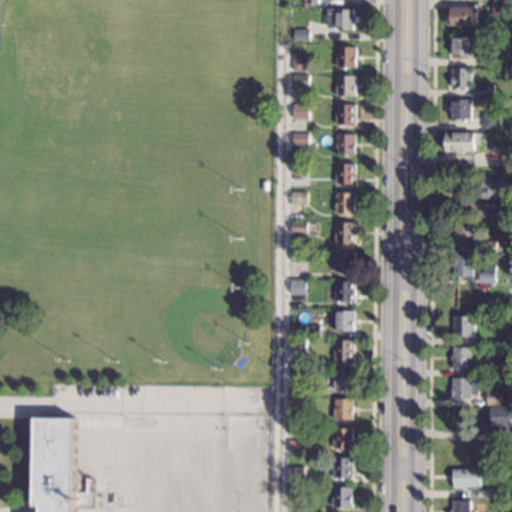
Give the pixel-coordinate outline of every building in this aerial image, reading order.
[(507,15),(493,15),(493,2),(507,2),(507,15)] [(478,26),(452,25),(452,24),(448,24),(448,6),(479,7),(478,26)] [(353,10),(353,28),(328,27),(329,9),(353,10)] [(310,41),(294,40),(294,29),(310,30),(310,41)] [(474,37),(473,56),(454,56),(454,36),(474,37)] [(356,67),(337,67),(337,57),(338,57),(338,47),(356,47),(356,67)] [(508,66),(490,66),(490,47),(508,48),(508,66)] [(310,71),(293,71),(293,56),(309,56),(310,56),(310,71)] [(472,88),(453,88),(453,68),(472,68),(472,88)] [(309,75),(309,86),(294,86),(294,75),(309,75)] [(356,96),(337,96),(338,76),(356,76),(356,96)] [(494,97),(477,97),(477,85),(494,85),(494,97)] [(471,119),(452,119),(452,99),(471,99),(471,119)] [(308,104),(308,118),(292,118),(293,103),(308,104)] [(356,125),(336,125),(337,115),(338,115),(338,105),(356,105),(356,125)] [(501,129),(483,129),(483,113),(501,114),(501,129)] [(476,152),(448,151),(448,150),(443,150),(443,138),(447,138),(447,132),(476,132),(476,152)] [(309,145),(293,145),(293,133),(309,133),(309,145)] [(355,154),(335,154),(336,144),(337,144),(337,134),(355,134),(355,154)] [(511,167),(500,167),(500,153),(493,153),(493,147),(511,147),(511,167)] [(307,174),(291,173),(292,163),(307,163),(307,174)] [(354,163),(354,184),(335,183),(335,174),(337,174),(337,163),(354,163)] [(510,194),(497,195),(497,198),(483,198),(483,178),(510,178),(510,194)] [(307,204),(292,203),(292,192),(307,192),(307,204)] [(355,213),(338,213),(338,193),(355,193),(355,213)] [(510,221),(497,221),(497,209),(502,209),(502,203),(510,203),(510,221)] [(355,242),(336,242),(336,220),(356,221),(355,242)] [(307,233),(291,233),(291,222),(307,221),(307,233)] [(474,225),(474,245),(455,244),(456,224),(474,225)] [(496,242),(496,246),(501,246),(500,251),(496,251),(496,253),(480,252),(481,241),(496,242)] [(307,262),(291,262),(291,251),(307,251),(307,262)] [(355,272),(335,272),(336,261),(337,261),(337,251),(355,252),(355,272)] [(473,276),(454,276),(455,255),(473,255),(473,276)] [(495,283),(480,283),(480,272),(495,272),(495,283)] [(306,294),(290,294),(290,278),(306,279),(306,294)] [(355,281),(354,302),(327,301),(327,291),(336,292),(336,281),(355,281)] [(472,295),(479,295),(478,307),(453,306),(454,285),(472,285),(472,295)] [(495,314),(481,313),(481,303),(495,303),(495,314)] [(355,311),(354,331),(335,331),(335,320),(336,320),(336,310),(355,311)] [(474,336),(453,336),(454,316),(474,316),(474,336)] [(320,338),(304,337),(304,325),(320,326),(320,338)] [(306,350),(290,350),(290,339),(306,339),(306,350)] [(355,341),(354,360),(335,360),(336,340),(355,341)] [(472,348),(471,368),(453,367),(453,361),(452,361),(452,356),(453,356),(453,347),(472,348)] [(511,375),(494,375),(494,358),(511,358),(511,375)] [(305,368),(305,379),(290,379),(290,367),(305,368)] [(354,369),(354,390),(334,390),(334,379),(336,379),(336,369),(354,369)] [(472,380),(479,380),(479,395),(471,395),(471,399),(453,399),(453,378),(471,378),(472,380)] [(504,391),(503,406),(487,406),(487,391),(504,391)] [(306,398),(306,414),(289,414),(289,398),(306,398)] [(354,400),(353,419),(333,418),(334,409),(336,409),(336,399),(354,400)] [(511,436),(506,436),(506,428),(507,428),(507,426),(486,426),(487,408),(511,408),(511,436)] [(76,511),(41,511),(41,506),(35,506),(36,418),(77,418),(76,511)] [(353,449),(333,448),(334,438),(335,438),(335,428),(354,428),(353,449)] [(305,453),(288,453),(289,440),(305,440),(305,453)] [(354,458),(353,478),(333,478),(334,457),(354,458)] [(305,483),(289,483),(289,466),(305,466),(305,483)] [(479,487),(463,487),(463,489),(454,489),(454,469),(480,470),(479,487)] [(352,508),(333,507),(333,497),(334,497),(334,487),(353,487),(352,508)] [(505,499),(489,499),(489,488),(505,488),(505,499)] [(471,511),(450,511),(450,510),(453,510),(453,500),(471,501),(471,511)]
